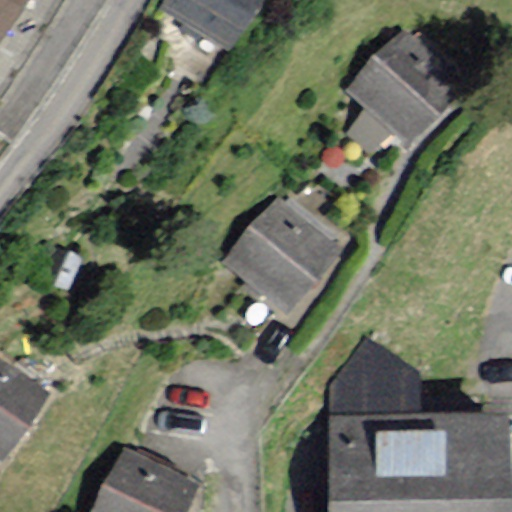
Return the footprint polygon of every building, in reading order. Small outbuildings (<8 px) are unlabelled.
[(0,0),(0,24),(16,0),(0,0)] [(255,0),(171,0),(167,7),(229,44),(255,0)] [(458,86),(405,37),(356,90),(375,108),(354,131),(375,151),(395,129),(407,140),(458,86)] [(331,253),(273,205),(230,257),(288,304),(331,253)] [(43,395),(0,367),(0,445),(7,451),(43,395)] [(500,511),(498,415),(345,419),(347,511),(500,511)] [(181,511),(194,485),(130,454),(100,511),(181,511)]
